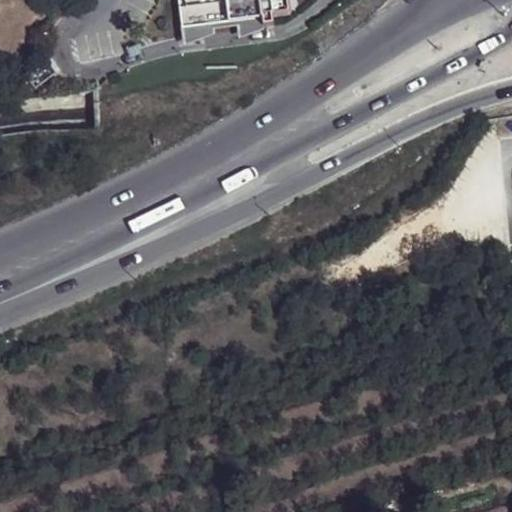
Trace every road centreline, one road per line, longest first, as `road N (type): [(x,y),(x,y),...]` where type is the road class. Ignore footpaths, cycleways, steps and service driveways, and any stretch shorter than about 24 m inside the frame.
road 1 (secondary): [(0,299),(511,31)]
road 2 (primary): [(0,305),(511,92)]
road 3 (primary): [(434,18),(128,199),(0,257)]
